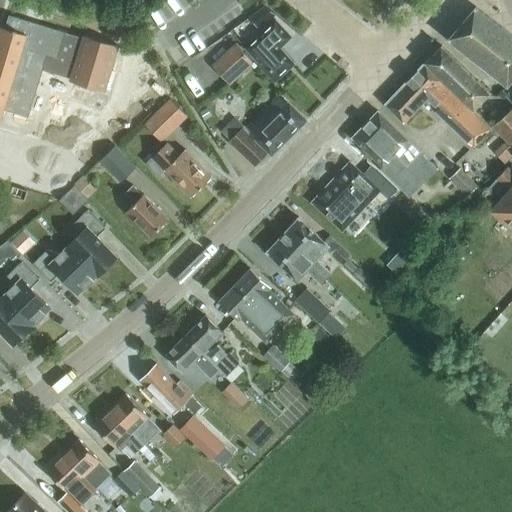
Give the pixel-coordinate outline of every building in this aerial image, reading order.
[(507,85),(511,79),(511,34),(476,6),(448,39),(507,85)] [(106,90),(120,47),(65,30),(64,33),(10,17),(7,28),(0,26),(0,118),(1,119),(4,107),(27,115),(41,68),(71,77),(70,79),(106,90)] [(275,81),(294,63),(280,48),(292,37),(276,19),(245,47),(260,64),(275,81)] [(253,61),(238,43),(213,64),(228,82),(253,61)] [(454,90),(472,107),(474,109),(490,93),(442,45),(425,62),(454,90)] [(436,108),(454,90),(425,62),(385,103),(404,122),(425,103),(433,110),(436,108)] [(472,107),(454,90),(436,108),(474,146),(492,127),(471,107),(472,107)] [(247,129),(245,127),(237,133),(232,138),(238,144),(235,146),(255,166),(269,152),(272,154),(307,120),(281,94),(247,129)] [(167,131),(185,113),(171,99),(153,116),(167,131)] [(511,107),(492,126),(511,145),(511,107)] [(382,171),(393,181),(409,196),(437,168),(378,110),(352,137),(383,166),(381,169),(382,170),(382,171)] [(511,156),(511,145),(506,140),(494,151),(505,163),(511,156)] [(167,142),(147,162),(159,175),(165,169),(191,196),(212,176),(185,149),(179,154),(167,142)] [(137,166),(116,145),(101,159),(122,181),(137,166)] [(342,231),(380,190),(350,161),(312,202),(342,231)] [(492,210),(502,218),(511,227),(511,170),(507,166),(490,186),(497,192),(504,184),(511,189),(492,210)] [(468,195),(477,186),(460,168),(450,178),(468,195)] [(386,189),(393,181),(382,171),(374,179),(386,189)] [(83,175),(74,184),(88,198),(96,189),(83,175)] [(126,210),(151,236),(168,219),(144,194),(143,195),(133,185),(126,192),(135,202),(126,210)] [(84,230),(73,240),(102,270),(116,256),(97,236),(106,227),(88,209),(79,218),(80,219),(84,230)] [(316,261),(317,260),(327,249),(343,264),(351,255),(329,235),(324,241),(298,217),(285,231),(300,244),(299,245),(316,261)] [(23,230),(12,240),(24,253),(35,242),(23,230)] [(331,273),(317,260),(316,261),(299,245),(300,244),(285,231),(267,251),(298,280),(310,267),(324,281),(331,273)] [(102,270),(73,240),(69,245),(60,254),(49,249),(48,248),(33,263),(51,281),(60,272),(79,292),(97,274),(97,275),(102,270)] [(0,254),(11,266),(22,255),(10,243),(0,252),(0,254)] [(403,246),(397,253),(406,261),(413,254),(403,246)] [(358,266),(349,258),(343,264),(368,287),(376,279),(360,265),(358,266)] [(12,286),(1,296),(31,326),(47,310),(29,291),(41,279),(24,262),(9,276),(12,286)] [(250,268),(235,284),(281,327),(294,314),(269,290),(270,288),(250,268)] [(281,327),(235,284),(218,301),(239,320),(240,319),(266,343),(281,327)] [(331,309),(307,287),(295,299),(319,321),(331,309)] [(31,326),(1,296),(0,297),(0,327),(14,342),(31,326)] [(217,366),(226,376),(238,364),(239,362),(230,352),(227,354),(218,345),(210,352),(206,348),(222,332),(206,315),(186,335),(217,366)] [(210,373),(217,366),(186,335),(166,354),(183,371),(199,355),(205,361),(201,364),(210,373)] [(291,359),(273,343),(263,354),(281,370),(289,361),(291,359)] [(281,370),(286,374),(294,365),(289,361),(281,370)] [(192,393),(180,381),(177,384),(157,363),(141,379),(162,400),(174,388),(185,400),(192,393)] [(238,364),(226,376),(232,382),(243,370),(238,364)] [(200,385),(188,373),(180,381),(192,393),(200,385)] [(232,382),(222,391),(239,408),(249,398),(232,382)] [(110,409),(144,445),(160,429),(148,417),(149,417),(126,394),(110,409)] [(144,445),(110,409),(93,425),(116,448),(123,441),(135,453),(144,445)] [(219,443),(195,421),(185,432),(208,454),(219,443)] [(176,447),(186,437),(173,424),(163,433),(176,447)] [(63,454),(96,489),(113,473),(101,462),(79,439),(63,454)] [(87,511),(80,504),(96,489),(63,454),(46,470),(76,501),(67,510),(69,511),(87,511)] [(155,491),(160,487),(134,461),(124,470),(150,497),(155,491)] [(140,489),(123,471),(115,478),(131,496),(140,489)] [(155,491),(150,497),(154,501),(163,493),(158,488),(155,491)] [(44,511),(24,493),(6,511),(44,511)]
